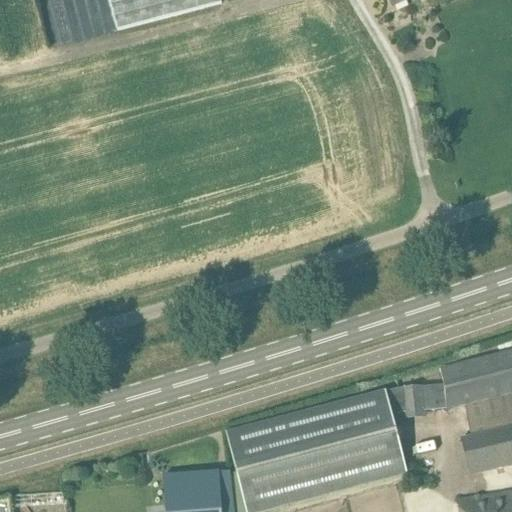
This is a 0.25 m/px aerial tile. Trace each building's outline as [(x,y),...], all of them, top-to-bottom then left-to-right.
[(110,0),(118,31),(223,4),(221,0),(110,0)] [(388,0),(392,9),(411,0),(388,0)] [(384,393),(226,435),(231,455),(236,474),(231,476),(235,511),(270,511),(406,476),(390,417),(450,410),(466,406),(472,435),(511,426),(511,354),(440,373),(444,387),(384,393)] [(511,426),(472,435),(480,473),(481,473),(511,466),(511,426)] [(222,511),(219,474),(163,478),(165,511),(222,511)] [(511,511),(511,493),(461,501),(461,511),(511,511)]
